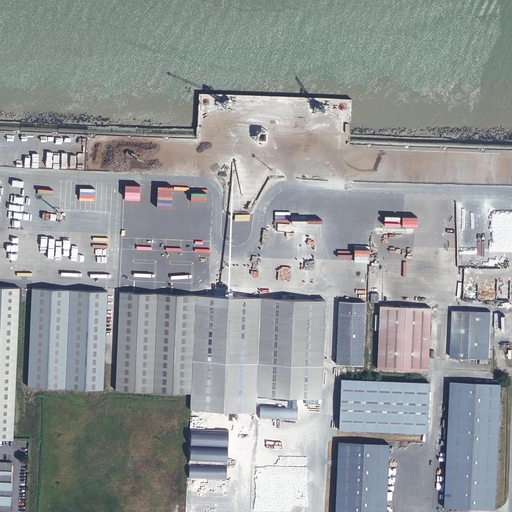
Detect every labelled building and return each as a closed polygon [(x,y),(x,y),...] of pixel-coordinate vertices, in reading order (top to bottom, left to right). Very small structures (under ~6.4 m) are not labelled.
[(0,286),(0,438),(12,439),(17,287),(0,286)] [(29,288),(27,386),(101,389),(105,291),(29,288)] [(118,291),(114,390),(189,393),(193,294),(118,291)] [(189,402),(189,409),(254,412),(254,403),(254,396),(257,396),(304,398),(316,398),(320,398),(323,315),(323,313),(324,300),(322,300),(313,299),(193,294),(189,393),(189,402)] [(360,365),(363,302),(337,301),(335,364),(360,365)] [(429,308),(378,305),(375,368),(426,370),(429,308)] [(451,310),(449,357),(488,359),(490,311),(451,310)] [(428,382),(339,379),(337,429),(426,433),(428,382)] [(441,508),(492,510),(498,384),(448,382),(441,508)] [(297,420),(298,406),(259,404),(259,418),(297,420)] [(227,462),(229,431),(191,429),(189,461),(227,462)] [(385,511),(389,441),(338,439),(334,511),(385,511)] [(0,460),(0,510),(9,511),(11,461),(0,460)] [(227,480),(228,466),(189,464),(188,478),(227,480)]
